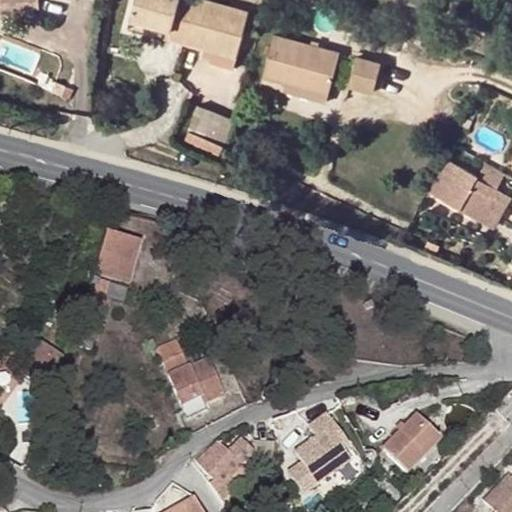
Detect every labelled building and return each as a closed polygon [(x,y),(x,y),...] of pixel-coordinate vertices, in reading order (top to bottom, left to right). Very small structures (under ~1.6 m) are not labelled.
[(136,0),(132,19),(173,30),(171,41),(238,58),(251,11),(206,0),(136,0)] [(341,53),(277,35),(265,78),(329,96),(341,53)] [(384,65),(359,58),(351,87),(376,95),(384,65)] [(124,73),(110,69),(108,78),(121,81),(124,73)] [(182,140),(221,155),(235,118),(196,104),(182,140)] [(478,177),(448,160),(430,193),(482,223),(498,191),(477,180),(478,177)] [(141,243),(107,232),(94,274),(127,285),(141,243)] [(108,284),(92,279),(85,301),(101,306),(108,284)] [(374,305),(370,299),(364,304),(369,309),(374,305)] [(96,322),(101,306),(85,301),(80,316),(96,322)] [(94,330),(81,327),(75,347),(87,351),(94,330)] [(176,341),(156,349),(187,419),(200,414),(197,407),(204,404),(223,396),(208,360),(188,368),(176,341)] [(60,358),(40,345),(21,371),(40,385),(60,358)] [(197,407),(200,414),(207,411),(204,404),(197,407)] [(337,443),(343,439),(326,415),(309,428),(316,437),(296,452),(318,483),(333,474),(345,489),(367,472),(349,448),(343,452),(337,443)] [(440,439),(417,416),(383,450),(406,472),(440,439)] [(349,448),(343,439),(337,443),(343,452),(349,448)] [(214,478),(210,481),(221,497),(236,483),(228,475),(239,463),(252,451),(242,440),(230,451),(220,441),(198,460),(214,478)] [(248,472),(239,463),(228,475),(236,483),(248,472)] [(495,511),(511,511),(511,477),(509,475),(484,500),(495,511)] [(200,511),(193,500),(170,511),(200,511)]
